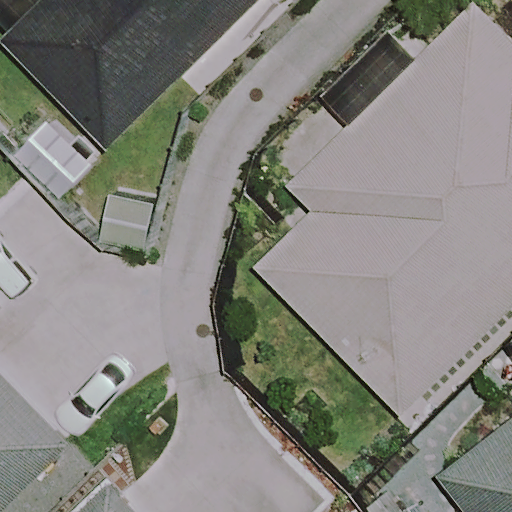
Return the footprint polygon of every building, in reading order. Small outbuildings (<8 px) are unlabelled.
[(282,0),(0,0),(0,30),(119,155),(282,0)] [(511,311),(511,20),(495,3),(308,187),(328,207),(267,267),(410,412),(511,311)] [(0,511),(11,511),(76,449),(0,371),(0,511)] [(511,511),(511,431),(455,480),(482,511),(511,511)] [(135,511),(118,493),(98,511),(135,511)]
